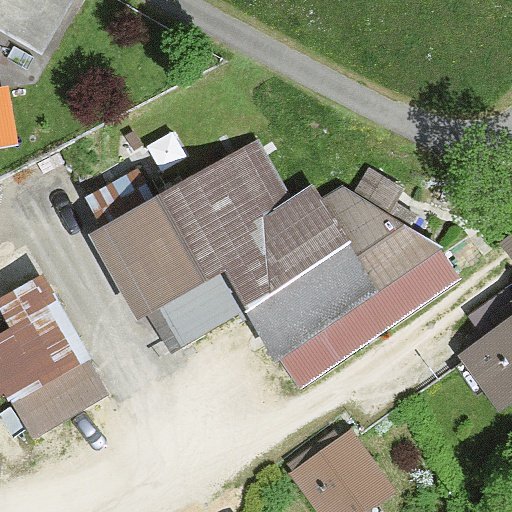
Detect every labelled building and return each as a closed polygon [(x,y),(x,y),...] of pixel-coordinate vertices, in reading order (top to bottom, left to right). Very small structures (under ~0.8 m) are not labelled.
[(72,0),(0,0),(0,35),(43,61),(78,3),(72,0)] [(0,101),(0,152),(21,150),(14,100),(0,101)] [(255,152),(96,255),(175,375),(251,326),(300,400),(474,286),(393,163),(301,223),(255,152)] [(511,318),(458,356),(505,423),(511,418),(511,318)] [(291,477),(318,511),(378,511),(398,497),(349,433),(291,477)]
